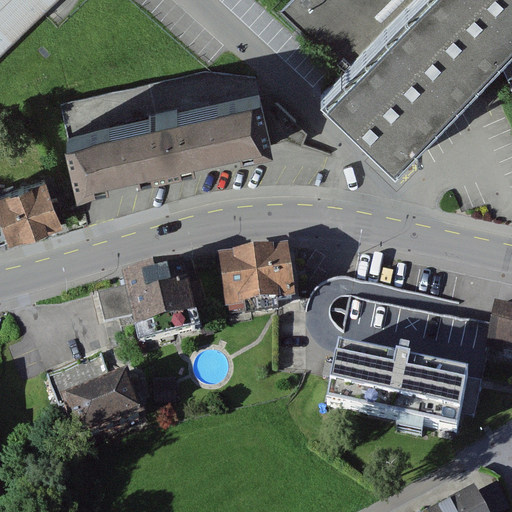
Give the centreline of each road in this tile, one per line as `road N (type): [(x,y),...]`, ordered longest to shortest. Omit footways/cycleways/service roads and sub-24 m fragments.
road 1 (tertiary): [(511,259),(318,218),(271,217),(0,282)]
road 2 (residential): [(379,511),(502,441)]
